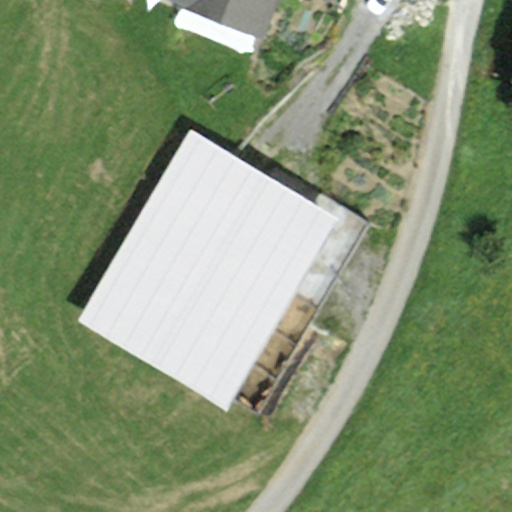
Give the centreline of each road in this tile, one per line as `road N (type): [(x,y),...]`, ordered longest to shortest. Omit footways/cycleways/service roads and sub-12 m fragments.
road 1 (track): [(468,0),(409,252),(371,344),(265,511)]
road 2 (track): [(294,142),(380,0)]
